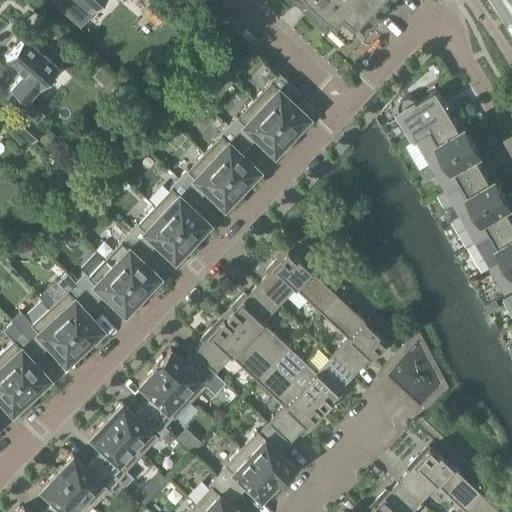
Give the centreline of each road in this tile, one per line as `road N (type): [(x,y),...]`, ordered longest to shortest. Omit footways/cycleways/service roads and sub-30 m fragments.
road 1 (residential): [(0,467),(143,330),(346,107)]
road 2 (residential): [(346,107),(230,0)]
road 3 (residential): [(291,511),(394,393)]
road 4 (residential): [(511,136),(434,15)]
road 5 (residential): [(346,107),(434,15)]
